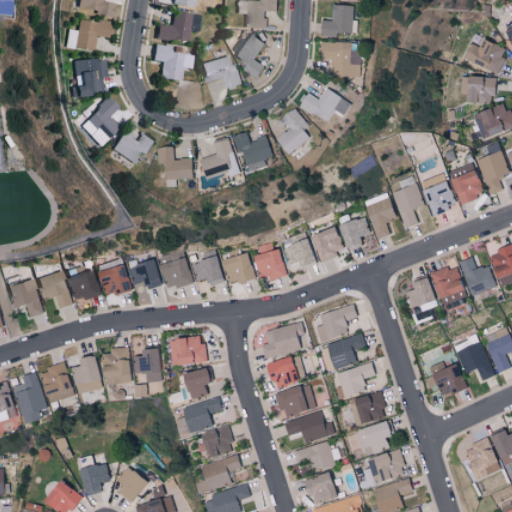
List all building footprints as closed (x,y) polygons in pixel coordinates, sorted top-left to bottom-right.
[(19,0),(17,30),(0,25),(0,0),(19,0)] [(112,2),(103,1),(102,0),(74,0),(73,8),(110,14),(112,2)] [(264,29),(265,11),(276,11),(276,0),(234,0),(235,13),(244,13),(244,28),(264,29)] [(331,21),(320,20),(320,36),(337,37),(337,33),(357,33),(357,20),(353,20),(353,6),(332,5),(331,21)] [(155,22),(153,36),(186,41),(188,30),(197,31),(199,14),(172,11),(170,24),(155,22)] [(92,49),(93,35),(107,37),(108,22),(77,18),(76,30),(67,29),(66,41),(72,41),(71,47),(92,49)] [(233,57),(246,65),(243,70),(256,78),(263,66),(253,60),(263,44),(247,34),(233,57)] [(477,47),(468,43),(460,59),(496,74),(506,50),(480,39),(477,47)] [(350,43),(319,42),(319,58),(332,59),(331,76),(360,78),(361,51),(350,50),(350,43)] [(191,55),(168,51),(169,46),(152,44),(149,59),(161,60),(158,77),(179,81),(181,68),(189,69),(191,55)] [(222,78),(225,89),(240,85),(234,63),(227,65),(225,56),(198,63),(203,83),(222,78)] [(71,76),(76,75),(76,85),(69,86),(70,97),(84,96),(84,91),(100,91),(98,58),(71,60),(71,76)] [(463,102),(492,104),(493,78),(464,76),(463,102)] [(350,102),(324,89),(319,99),(306,93),(298,107),(328,122),(334,111),(343,116),(350,102)] [(77,126),(98,146),(116,126),(106,117),(117,106),(106,95),(77,126)] [(511,127),(511,121),(505,103),(472,115),(481,139),(511,127)] [(307,127),(296,107),(281,116),(289,130),(275,138),(285,154),(308,141),(302,130),(307,127)] [(138,150),(146,154),(153,140),(137,132),(135,136),(120,129),(109,152),(132,163),(138,150)] [(233,153),(227,138),(211,144),(215,154),(198,160),(204,178),(230,169),(225,156),(233,153)] [(191,159),(172,159),(172,147),(157,148),(157,164),(162,164),(162,179),(191,179),(191,159)] [(477,159),(489,195),(503,190),(498,177),(508,173),(500,151),(477,159)] [(450,180),(460,204),(483,194),(473,170),(450,180)] [(421,207),(414,177),(398,180),(400,190),(394,192),(402,228),(417,225),(413,209),(421,207)] [(455,207),(447,181),(422,189),(430,215),(455,207)] [(394,217),(387,193),(364,199),(375,239),(390,235),(386,220),(394,217)] [(361,246),(359,237),(370,233),(364,217),(338,225),(346,251),(361,246)] [(343,252),(333,227),(310,236),(319,261),(343,252)] [(282,247),(290,269),(313,261),(305,239),(282,247)] [(511,244),(487,252),(495,276),(511,270),(511,244)] [(285,274),(277,249),(266,252),(264,246),(257,248),(259,254),(252,256),(260,282),(285,274)] [(221,260),(228,284),(236,281),(237,284),(254,279),(246,253),(221,260)] [(200,286),(222,279),(214,256),(192,263),(200,286)] [(458,262),(472,296),(495,286),(486,264),(477,268),(471,256),(458,262)] [(161,265),(168,290),(193,282),(185,257),(161,265)] [(129,266),(134,285),(144,282),(145,289),(161,286),(155,260),(129,266)] [(131,290),(125,265),(98,271),(105,297),(131,290)] [(455,267),(448,270),(447,266),(430,272),(443,310),(467,302),(455,267)] [(101,294),(93,269),(67,276),(74,302),(101,294)] [(54,296),(58,309),(72,304),(61,270),(36,278),(43,300),(54,296)] [(511,271),(499,276),(502,285),(511,281),(511,271)] [(412,289),(404,291),(409,307),(433,300),(425,276),(409,281),(412,289)] [(26,305),(29,317),(43,314),(34,278),(7,285),(13,308),(26,305)] [(347,333),(344,319),(356,317),(353,305),(318,312),(320,325),(316,325),(318,339),(347,333)] [(264,330),(267,343),(261,344),(264,358),(299,349),(296,335),(304,334),(301,321),(264,330)] [(498,373),(511,367),(505,354),(511,351),(511,341),(505,327),(482,337),(498,373)] [(334,370),(357,362),(352,349),(365,344),(360,332),(325,345),(334,370)] [(172,364),(206,361),(204,343),(199,343),(198,335),(170,338),(172,364)] [(495,375),(479,339),(456,350),(466,373),(477,368),(482,380),(495,375)] [(103,384),(130,383),(128,347),(109,348),(110,353),(102,353),(103,384)] [(157,347),(140,348),(140,356),(133,356),(133,373),(158,372),(157,347)] [(77,358),(79,365),(71,367),(79,394),(102,387),(93,354),(77,358)] [(296,382),(291,357),(266,362),(272,387),(296,382)] [(429,366),(441,397),(466,387),(456,362),(443,367),(441,361),(429,366)] [(46,367),(47,371),(40,374),(49,405),(59,402),(58,400),(74,396),(64,362),(46,367)] [(374,376),(371,364),(337,371),(340,386),(335,387),(337,397),(366,391),(363,378),(374,376)] [(204,382),(212,381),(210,367),(180,372),(184,399),(206,395),(204,382)] [(39,410),(47,408),(36,371),(22,376),(24,383),(13,386),(24,424),(42,419),(39,410)] [(0,411),(14,408),(7,381),(0,382),(0,411)] [(284,408),(287,416),(316,407),(309,383),(274,393),(279,410),(284,408)] [(134,385),(135,397),(147,396),(146,384),(134,385)] [(385,407),(382,391),(348,399),(354,424),(384,417),(382,408),(385,407)] [(221,410),(218,398),(182,406),(184,416),(175,418),(179,436),(212,428),(208,413),(221,410)] [(334,434),(331,421),(323,423),(320,412),(284,422),(287,435),(301,432),(303,442),(334,434)] [(364,456),(389,447),(386,437),(391,435),(386,420),(355,431),(364,456)] [(490,434),(501,465),(511,461),(511,431),(505,434),(503,429),(490,434)] [(462,449),(476,480),(500,469),(485,438),(462,449)] [(335,466),(329,441),(306,447),(312,471),(335,466)] [(362,487),(406,474),(399,449),(359,461),(363,476),(358,477),(362,487)] [(227,472),(240,468),(236,455),(199,465),(206,491),(231,484),(227,472)] [(97,482),(109,480),(106,462),(78,467),(83,493),(99,490),(97,482)] [(121,485),(116,491),(129,501),(145,482),(126,466),(115,480),(121,485)] [(336,497),(331,473),(302,478),(306,497),(313,496),(314,502),(336,497)] [(58,511),(68,511),(80,496),(57,478),(42,500),(58,511)] [(399,495),(412,490),(408,478),(372,491),(379,511),(387,511),(403,506),(399,495)] [(202,498),(206,511),(240,511),(237,501),(250,497),(246,484),(202,498)] [(174,511),(170,495),(136,504),(137,511),(174,511)] [(362,511),(358,496),(311,509),(311,511),(362,511)]
